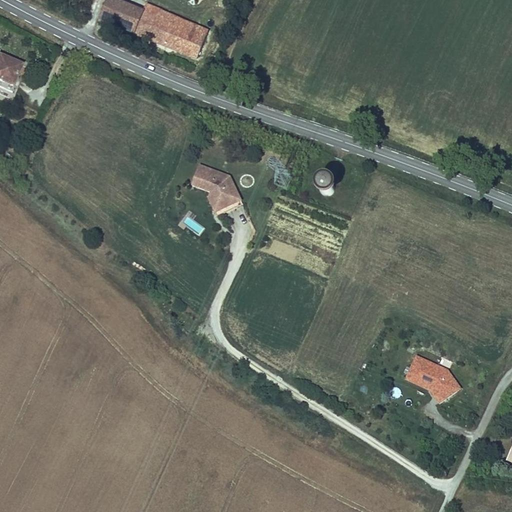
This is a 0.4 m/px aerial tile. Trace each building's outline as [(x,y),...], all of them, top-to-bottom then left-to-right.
[(110,6),(101,27),(136,41),(146,18),(110,6)] [(148,13),(146,18),(136,41),(198,64),(209,39),(148,13)] [(0,83),(10,89),(21,69),(2,58),(0,62),(0,83)] [(229,175),(200,163),(189,184),(203,191),(213,214),(242,201),(229,175)] [(286,191),(290,181),(282,177),(278,187),(286,191)] [(322,185),(321,187),(321,190),(322,192),(323,193),(325,194),(327,195),(330,194),(331,193),(333,191),(333,189),(333,187),(332,185),(330,183),(328,183),(326,183),(324,183),(322,185)] [(447,366),(417,352),(403,377),(429,388),(439,404),(462,386),(447,366)]
